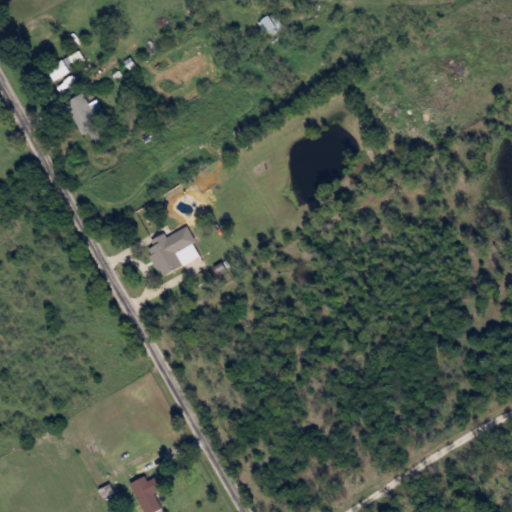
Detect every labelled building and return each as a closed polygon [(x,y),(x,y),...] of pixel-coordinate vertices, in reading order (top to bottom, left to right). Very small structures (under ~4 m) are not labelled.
[(268,39),(258,23),(275,13),(285,28),(268,39)] [(70,71),(54,80),(47,68),(63,58),(70,71)] [(88,139),(68,101),(85,92),(105,130),(88,139)] [(233,232),(227,238),(211,221),(217,215),(233,232)] [(196,241),(176,251),(184,267),(164,277),(148,248),(154,246),(151,241),(166,233),(167,237),(189,226),(196,241)] [(157,477),(164,489),(156,493),(164,509),(158,511),(145,511),(131,483),(147,475),(150,481),(157,477)]
